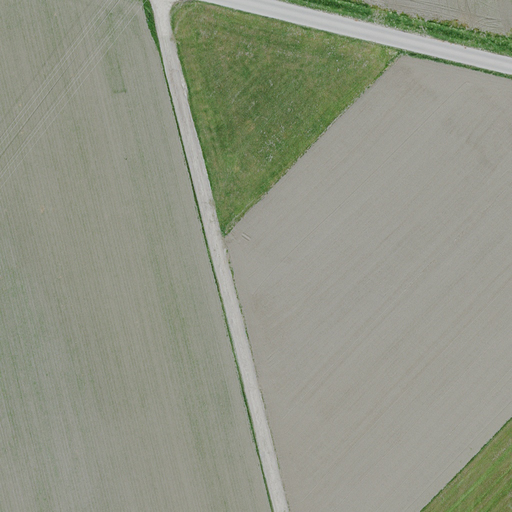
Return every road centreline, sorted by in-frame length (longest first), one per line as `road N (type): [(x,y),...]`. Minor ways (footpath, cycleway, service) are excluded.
road 1 (track): [(283,511),(155,0)]
road 2 (unclassified): [(239,0),(511,66)]
